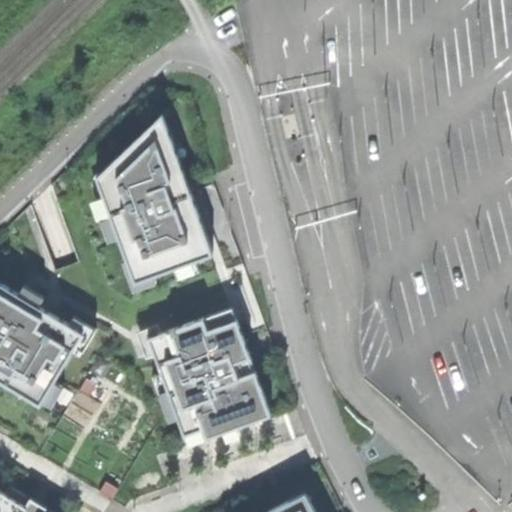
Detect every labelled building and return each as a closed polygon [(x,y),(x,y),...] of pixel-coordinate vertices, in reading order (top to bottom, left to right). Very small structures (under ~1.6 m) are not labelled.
[(165,113),(100,173),(134,274),(210,248),(165,113)] [(294,114),(279,118),(285,142),(300,138),(294,114)] [(0,280),(0,380),(42,404),(88,333),(0,280)] [(238,310),(151,335),(192,441),(277,411),(238,310)] [(45,511),(0,484),(0,511),(45,511)] [(318,511),(308,490),(264,511),(318,511)]
